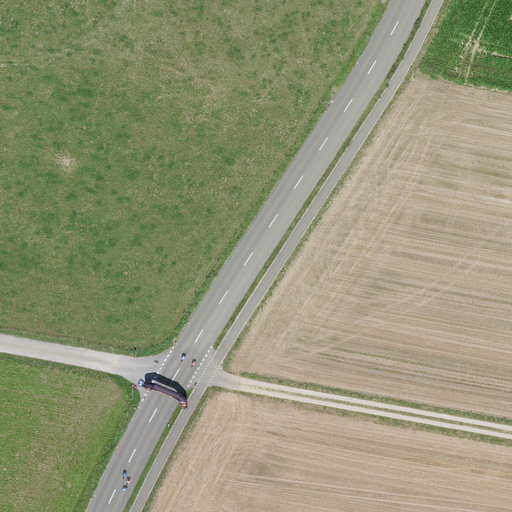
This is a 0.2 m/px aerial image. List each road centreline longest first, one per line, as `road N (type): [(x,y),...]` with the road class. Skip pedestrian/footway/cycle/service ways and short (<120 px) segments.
road 1 (tertiary): [(102,511),(401,0)]
road 2 (track): [(0,341),(511,430)]
